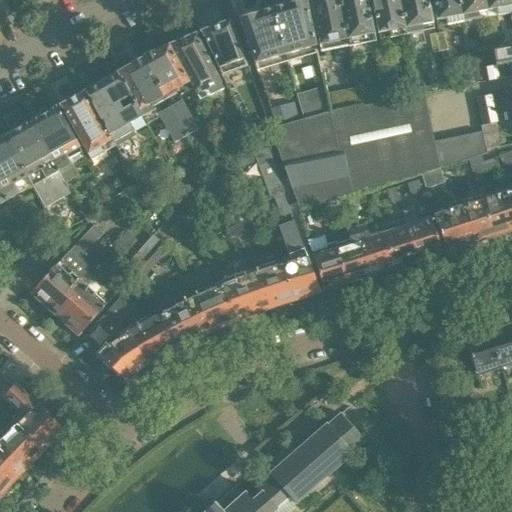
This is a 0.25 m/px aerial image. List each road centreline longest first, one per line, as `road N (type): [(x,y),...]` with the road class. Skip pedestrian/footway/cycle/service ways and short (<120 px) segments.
road 1 (residential): [(122,436),(187,390),(254,361),(511,278)]
road 2 (residential): [(122,436),(0,321)]
road 3 (residential): [(0,64),(117,0)]
